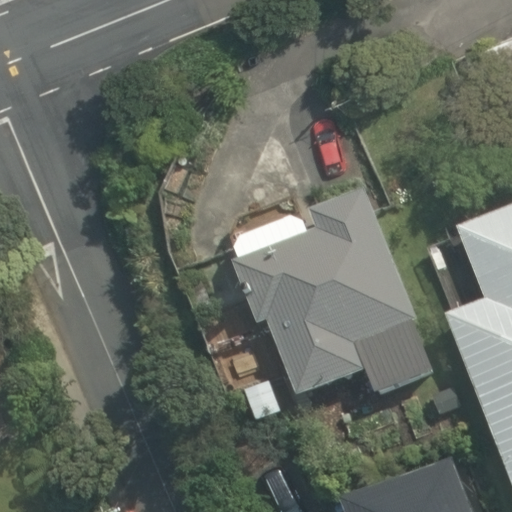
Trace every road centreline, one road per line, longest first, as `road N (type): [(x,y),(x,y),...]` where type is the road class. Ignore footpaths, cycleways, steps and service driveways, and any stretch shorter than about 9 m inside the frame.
road 1 (residential): [(0,87),(176,511)]
road 2 (unclassified): [(135,0),(0,58)]
